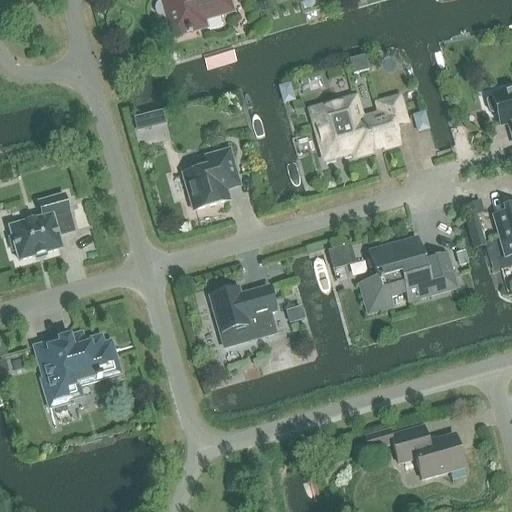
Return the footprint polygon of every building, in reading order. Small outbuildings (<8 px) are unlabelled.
[(232,13),(228,0),(160,0),(161,3),(159,4),(156,7),(155,11),(156,15),(159,18),(164,19),(171,18),(176,38),(187,35),(187,36),(191,35),(191,34),(206,29),(203,22),(232,13)] [(203,57),(207,72),(236,63),(232,48),(203,57)] [(364,58),(349,62),(352,76),(368,72),(364,58)] [(489,101),(487,104),(490,113),(494,115),(496,115),(499,126),(511,123),(511,126),(511,91),(491,98),(492,100),(489,101)] [(381,119),(364,124),(356,96),(306,110),(321,164),(356,155),(384,147),(385,149),(397,146),(393,128),(405,125),(398,100),(377,106),(381,119)] [(141,118),(131,120),(135,133),(144,131),(141,118)] [(193,213),(229,203),(223,181),(236,178),(229,152),(205,159),(208,169),(182,176),(193,213)] [(19,263),(61,251),(57,237),(73,233),(68,214),(69,214),(64,197),(38,205),(42,220),(9,230),(12,240),(9,241),(13,253),(16,252),(19,263)] [(511,206),(503,209),(505,215),(493,218),(505,260),(511,257),(511,206)] [(464,219),(473,249),(485,246),(476,216),(464,219)] [(423,264),(416,240),(369,254),(377,282),(359,287),(368,316),(391,309),(389,300),(405,295),(408,305),(456,291),(446,257),(423,264)] [(464,254),(455,256),(458,267),(467,264),(464,256),(464,254)] [(238,291),(209,300),(219,335),(224,351),(274,336),(268,316),(275,314),(268,289),(240,297),(238,291)] [(300,308),(285,312),(288,325),(303,320),(300,308)] [(82,344),(80,336),(68,340),(68,339),(67,339),(69,345),(61,347),(59,341),(58,342),(33,350),(43,382),(41,383),(49,410),(65,405),(64,403),(75,400),(72,388),(95,381),(96,383),(109,379),(112,377),(115,374),(117,370),(116,365),(110,344),(102,346),(100,339),(82,344)] [(427,445),(423,430),(390,439),(398,466),(415,461),(421,482),(463,470),(454,437),(427,445)]
